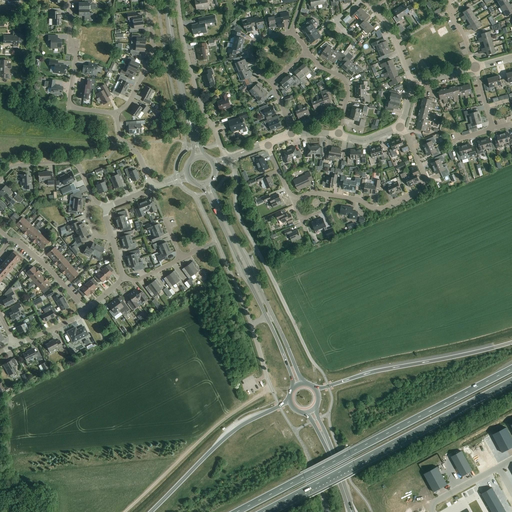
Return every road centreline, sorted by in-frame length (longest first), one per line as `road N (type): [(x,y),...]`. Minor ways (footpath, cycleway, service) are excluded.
road 1 (trunk): [(511,368),(237,511)]
road 2 (trunk): [(263,511),(511,381)]
road 3 (trunk): [(511,342),(316,389)]
road 4 (track): [(271,389),(231,413),(124,511)]
road 5 (trunk): [(289,401),(227,435),(150,511)]
road 6 (residential): [(327,195),(379,209),(423,188),(400,126)]
road 7 (residential): [(228,159),(202,110),(177,0)]
road 8 (unclassified): [(289,313),(236,210),(228,159)]
road 9 (residential): [(69,0),(69,44),(76,45),(69,107),(116,113)]
road 10 (secondary): [(203,185),(267,318)]
road 11 (secondary): [(271,314),(209,183)]
road 12 (residential): [(0,181),(13,166),(75,162),(95,202)]
road 13 (residential): [(116,113),(153,52),(148,0)]
